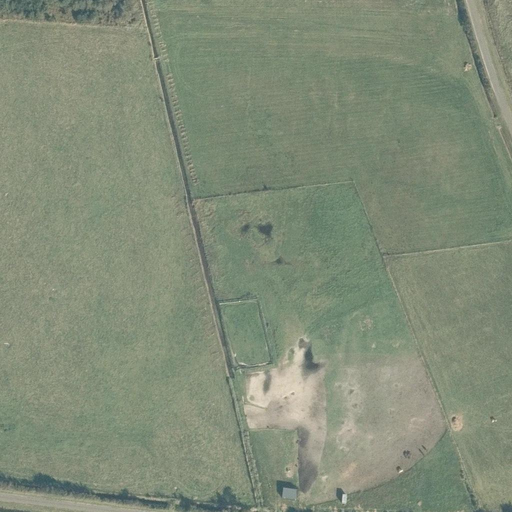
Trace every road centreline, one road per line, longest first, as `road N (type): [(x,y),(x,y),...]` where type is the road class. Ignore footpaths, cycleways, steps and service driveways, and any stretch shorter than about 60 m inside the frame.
road 1 (unclassified): [(152,511),(0,492)]
road 2 (unclassified): [(511,123),(470,0)]
